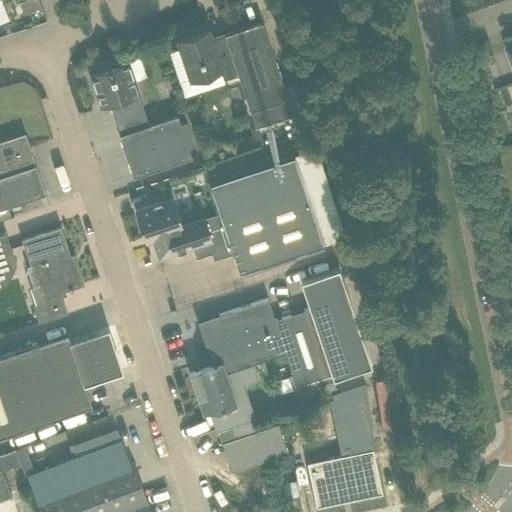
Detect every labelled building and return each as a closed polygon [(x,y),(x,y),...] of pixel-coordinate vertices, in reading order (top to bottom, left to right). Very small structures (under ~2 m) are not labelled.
[(255,127),(293,114),(262,22),(224,35),(237,75),(255,127)] [(237,75),(224,35),(211,39),(207,30),(177,40),(190,78),(219,68),(223,80),(237,75)] [(119,135),(148,125),(127,61),(89,73),(101,108),(109,105),(119,135)] [(177,115),(148,125),(119,135),(118,135),(132,177),(191,157),(177,115)] [(23,135),(0,143),(0,208),(45,194),(35,165),(33,165),(23,135)] [(207,177),(218,213),(232,253),(239,276),(324,247),(291,149),(207,177)] [(232,253),(218,213),(180,225),(171,198),(135,210),(146,242),(152,240),(158,258),(192,246),(196,258),(211,253),(213,259),(232,253)] [(73,265),(60,226),(20,239),(29,264),(25,266),(32,286),(37,284),(42,300),(32,304),(38,322),(66,312),(61,296),(66,294),(65,291),(69,289),(69,290),(72,289),(72,288),(84,284),(77,264),(73,265)] [(0,284),(5,283),(15,263),(5,232),(0,233),(0,284)] [(299,282),(308,308),(332,379),(332,380),(371,367),(338,269),(299,282)] [(332,379),(308,308),(274,320),(267,298),(206,319),(200,329),(204,339),(201,343),(206,345),(208,352),(205,356),(210,358),(212,365),(238,356),(239,360),(235,361),(238,368),(284,353),(297,391),(332,379)] [(122,366),(107,321),(67,335),(82,379),(122,366)] [(53,418),(90,405),(82,379),(67,335),(29,347),(41,383),(53,418)] [(53,418),(41,383),(29,347),(28,347),(25,361),(6,367),(0,361),(0,436),(20,430),(23,416),(42,409),(52,419),(53,418)] [(212,365),(189,373),(201,407),(203,414),(209,412),(224,407),(235,403),(247,399),(242,383),(238,384),(233,370),(225,372),(221,362),(212,365)] [(230,471),(287,452),(277,423),(221,442),(230,471)] [(315,506),(381,493),(372,449),(331,458),(333,467),(309,472),(313,494),(311,494),(312,499),(314,498),(315,506)] [(121,502),(143,494),(132,463),(127,464),(125,459),(114,463),(113,462),(85,472),(87,479),(44,495),(50,511),(122,511),(124,511),(121,502)] [(0,498),(10,495),(0,466),(0,498)] [(150,511),(143,494),(121,502),(124,511),(122,511),(150,511)]
